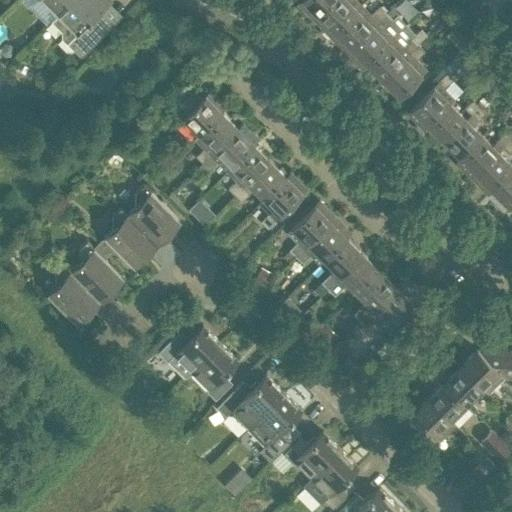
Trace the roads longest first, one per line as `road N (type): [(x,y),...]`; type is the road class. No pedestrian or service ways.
road 1 (residential): [(262,38),(228,71),(427,272),(461,239)]
road 2 (unclassified): [(461,239),(262,38)]
road 3 (residential): [(356,416),(219,279),(197,272)]
road 4 (residential): [(356,416),(495,273)]
road 5 (residential): [(451,511),(356,416)]
